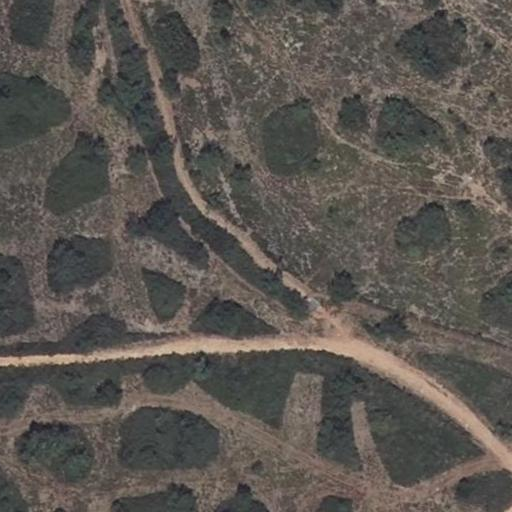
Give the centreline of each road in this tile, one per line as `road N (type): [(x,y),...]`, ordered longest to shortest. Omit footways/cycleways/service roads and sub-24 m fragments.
road 1 (track): [(511,472),(408,378),(335,348),(0,368)]
road 2 (track): [(126,0),(196,211),(309,295),(335,348)]
